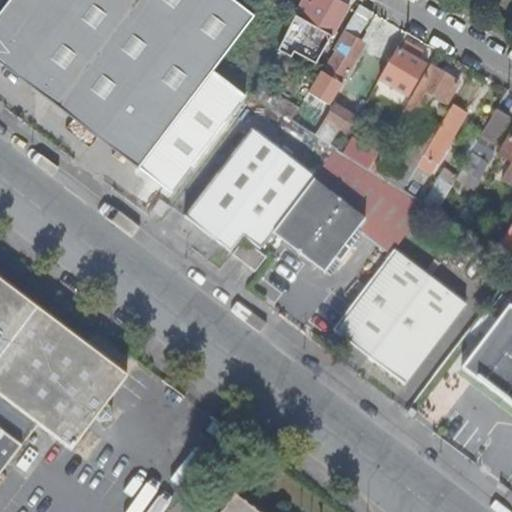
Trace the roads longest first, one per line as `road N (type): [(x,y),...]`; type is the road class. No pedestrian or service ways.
road 1 (residential): [(420,500),(0,179)]
road 2 (residential): [(386,6),(511,77)]
